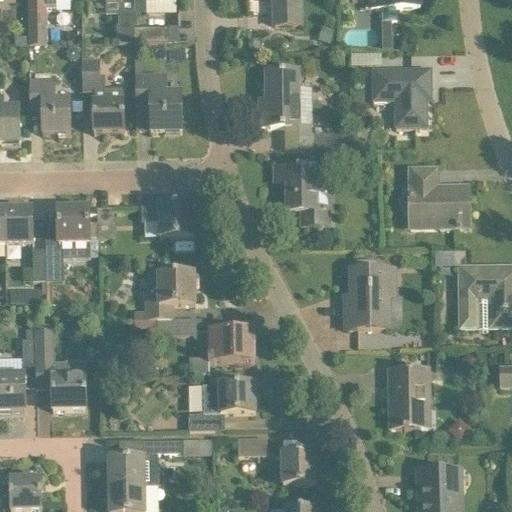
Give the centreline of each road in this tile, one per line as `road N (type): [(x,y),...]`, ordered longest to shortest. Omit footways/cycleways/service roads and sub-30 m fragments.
road 1 (residential): [(373,511),(341,416),(224,179)]
road 2 (residential): [(0,185),(224,179)]
road 3 (residential): [(224,179),(204,0)]
road 4 (residential): [(511,169),(478,80),(467,0)]
road 5 (residential): [(76,511),(74,448),(0,450)]
